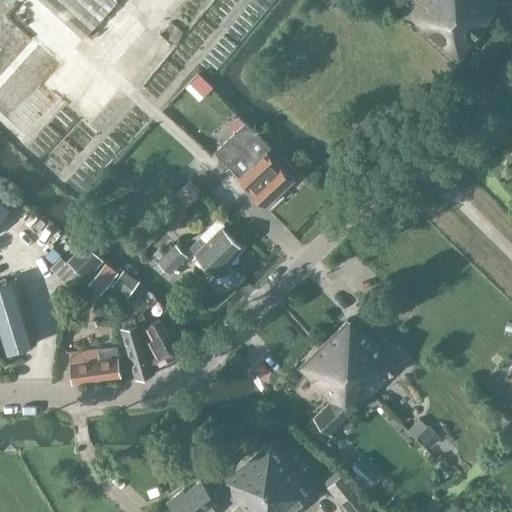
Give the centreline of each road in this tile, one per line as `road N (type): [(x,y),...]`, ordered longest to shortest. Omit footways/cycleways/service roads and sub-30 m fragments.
road 1 (tertiary): [(0,395),(120,396),(185,373),(241,334),(511,67)]
road 2 (unknown): [(77,397),(93,454),(139,511)]
